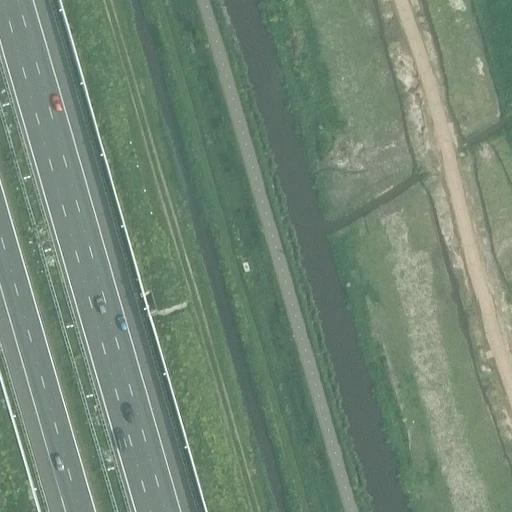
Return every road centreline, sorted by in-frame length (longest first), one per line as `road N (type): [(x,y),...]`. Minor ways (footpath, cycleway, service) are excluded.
road 1 (unknown): [(304,511),(155,0)]
road 2 (motorway): [(158,511),(9,0)]
road 3 (track): [(255,511),(108,0)]
road 4 (motorway): [(0,237),(78,511)]
